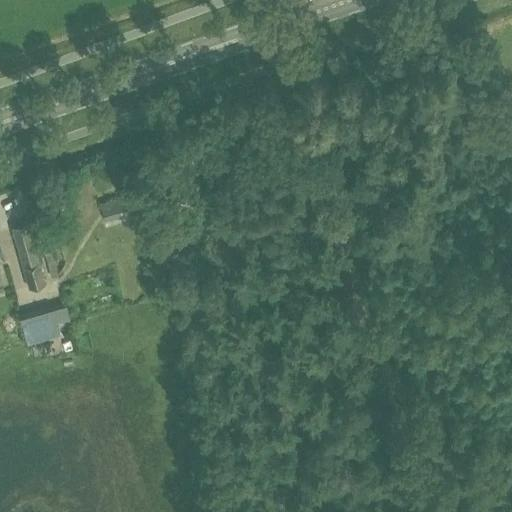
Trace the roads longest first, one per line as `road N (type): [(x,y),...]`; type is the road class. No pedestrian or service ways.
road 1 (track): [(276,66),(426,511)]
road 2 (secondary): [(0,122),(312,12)]
